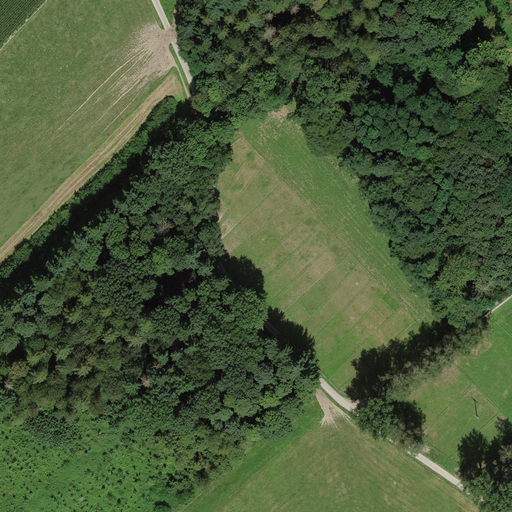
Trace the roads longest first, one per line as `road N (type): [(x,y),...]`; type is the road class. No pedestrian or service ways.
road 1 (track): [(351,411),(217,275),(209,228),(213,149),(154,0)]
road 2 (track): [(188,75),(303,80),(511,47)]
road 3 (track): [(351,411),(511,291)]
road 4 (track): [(496,511),(351,411)]
